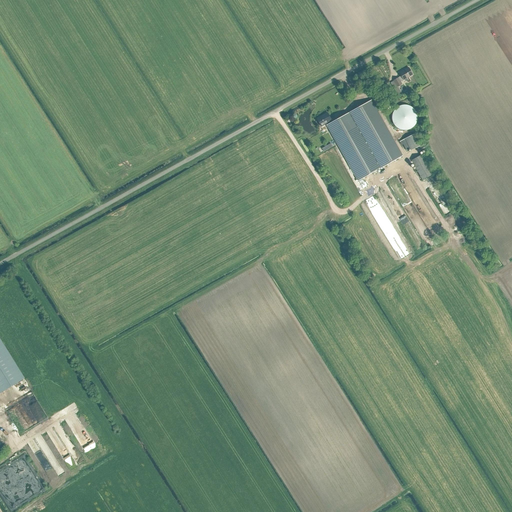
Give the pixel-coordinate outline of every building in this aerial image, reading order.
[(401,76),(393,81),(397,87),(401,84),(400,82),(412,75),(408,68),(399,73),(401,76)] [(321,126),(326,123),(358,180),(401,155),(371,101),(335,120),(332,123),(331,121),(331,120),(327,113),(316,119),(321,126)] [(408,130),(410,129),(412,128),(413,127),(414,125),(415,124),(416,122),(417,120),(417,119),(417,117),(417,115),(416,113),(415,111),(414,110),(413,108),(412,107),(410,106),(408,106),(407,105),(405,105),(403,105),(401,105),(399,106),(398,107),(396,108),(395,109),(394,111),(393,112),(392,114),(392,116),(392,118),(392,119),(392,121),(393,123),(394,125),(395,126),(396,127),(398,128),(399,129),(401,130),(403,130),(405,130),(407,130),(408,130)] [(406,138),(411,146),(423,140),(418,131),(406,138)] [(420,163),(427,177),(436,172),(426,152),(418,156),(421,162),(420,163)] [(360,178),(365,187),(372,184),(367,175),(360,178)] [(422,246),(427,243),(422,237),(418,240),(422,246)] [(0,392),(24,378),(0,340),(0,392)] [(42,417),(50,412),(39,390),(33,393),(35,397),(33,398),(34,401),(29,404),(32,410),(28,412),(30,416),(35,413),(34,410),(39,408),(40,411),(39,412),(42,417)] [(13,425),(16,431),(24,428),(21,422),(13,425)]
